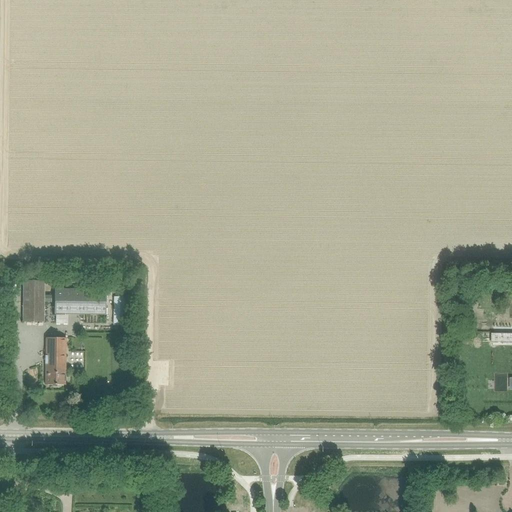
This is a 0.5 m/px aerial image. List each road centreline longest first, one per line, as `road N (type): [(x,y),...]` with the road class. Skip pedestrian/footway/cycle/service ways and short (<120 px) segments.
road 1 (primary): [(273,432),(0,432)]
road 2 (primary): [(0,439),(263,445)]
road 3 (primary): [(511,436),(273,432)]
road 4 (primary): [(284,445),(511,445)]
